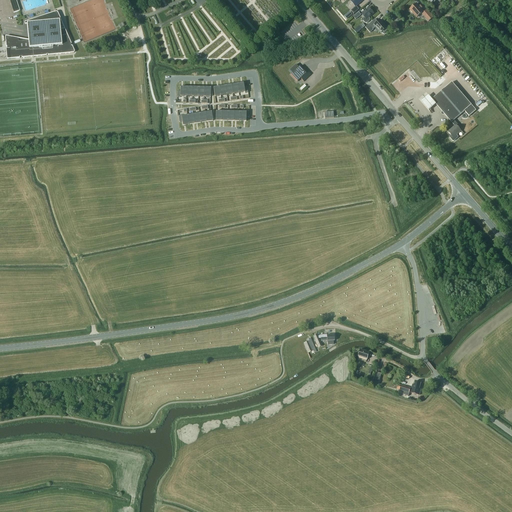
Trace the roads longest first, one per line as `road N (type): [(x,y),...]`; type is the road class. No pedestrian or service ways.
road 1 (secondary): [(0,348),(237,315),(314,289),(400,243)]
road 2 (residential): [(260,126),(177,132),(178,79),(251,73),(258,122)]
road 3 (secondary): [(463,192),(297,0)]
road 4 (residential): [(391,124),(383,111),(260,126)]
